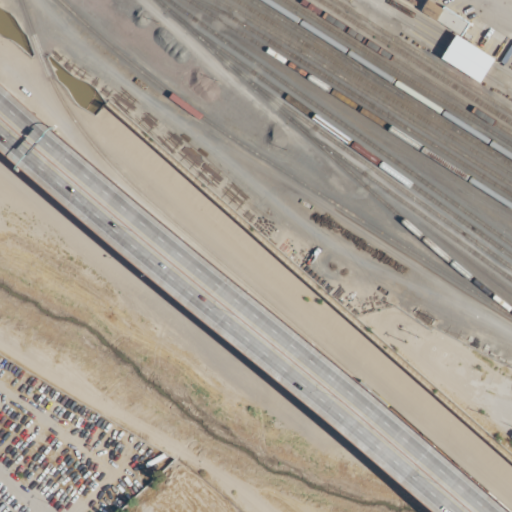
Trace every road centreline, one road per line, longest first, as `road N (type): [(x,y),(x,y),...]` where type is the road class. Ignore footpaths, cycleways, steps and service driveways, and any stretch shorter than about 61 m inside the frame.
road 1 (motorway): [(509,511),(0,78)]
road 2 (motorway): [(0,110),(475,511)]
